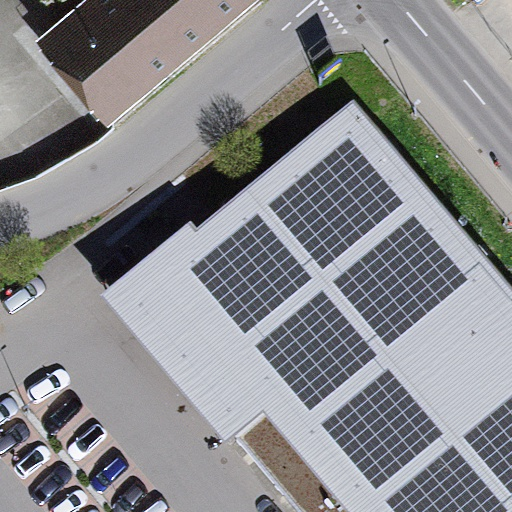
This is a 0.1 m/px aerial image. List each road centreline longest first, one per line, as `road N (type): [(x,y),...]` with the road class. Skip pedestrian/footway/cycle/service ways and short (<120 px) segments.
road 1 (residential): [(318,0),(95,186),(0,227)]
road 2 (primary): [(397,0),(511,136)]
